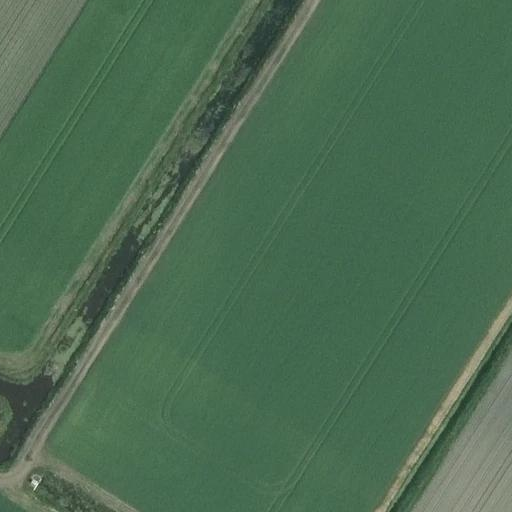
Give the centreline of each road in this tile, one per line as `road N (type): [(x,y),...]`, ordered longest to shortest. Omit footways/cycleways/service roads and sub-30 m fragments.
road 1 (track): [(0,481),(19,476),(320,0)]
road 2 (track): [(265,0),(37,362),(16,373),(0,368)]
